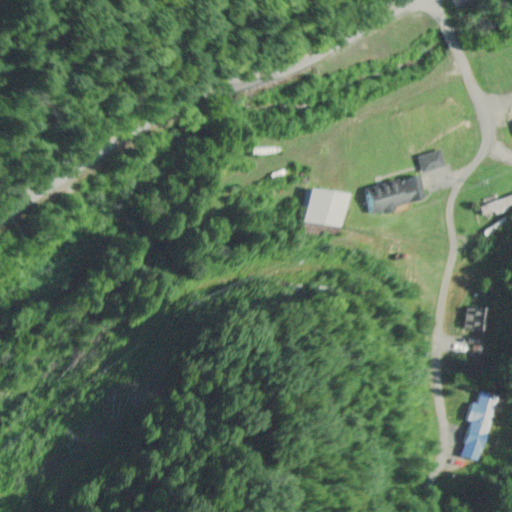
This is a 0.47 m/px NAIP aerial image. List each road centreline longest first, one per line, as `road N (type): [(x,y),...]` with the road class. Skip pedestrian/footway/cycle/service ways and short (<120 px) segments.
road 1 (residential): [(451,47),(485,143),(451,210),(455,251),(444,348),(452,453),(434,511)]
road 2 (primary): [(412,0),(286,69),(165,115),(0,222)]
